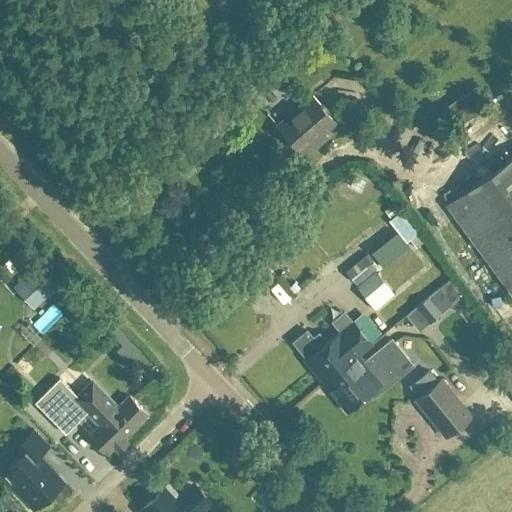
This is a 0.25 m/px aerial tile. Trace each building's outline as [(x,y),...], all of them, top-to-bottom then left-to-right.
[(325,132),(336,122),(312,95),(278,125),(302,152),(313,142),(316,146),(328,136),(325,132)] [(511,294),(511,157),(447,205),(511,294)] [(417,249),(426,242),(402,212),(393,220),(417,249)] [(376,267),(366,253),(344,272),(355,284),(376,267)] [(248,265),(264,283),(272,277),(255,257),(247,263),(248,265)] [(40,263),(14,287),(25,299),(35,290),(44,299),(59,284),(51,275),(40,263)] [(403,285),(387,266),(385,268),(378,274),(375,272),(357,288),(375,310),(394,295),(392,293),(403,285)] [(447,281),(427,297),(439,312),(459,295),(447,281)] [(401,296),(377,313),(386,326),(410,308),(401,296)] [(424,300),(416,307),(426,319),(434,312),(424,300)] [(99,320),(79,301),(68,312),(87,331),(99,320)] [(307,359),(305,360),(326,385),(360,356),(359,355),(372,344),(353,321),(340,332),(321,347),(307,331),(293,342),(307,359)] [(347,412),(365,397),(370,393),(373,398),(413,365),(392,339),(364,362),(360,356),(326,385),(347,412)] [(511,368),(499,379),(511,394),(511,368)] [(107,452),(147,413),(130,396),(118,408),(92,382),(78,396),(60,378),(36,403),(67,434),(89,412),(106,429),(95,440),(107,452)] [(447,436),(471,416),(441,379),(416,399),(447,436)] [(50,444),(35,429),(17,446),(24,454),(11,466),(23,479),(16,485),(36,507),(58,487),(55,483),(62,476),(41,453),(50,444)] [(204,511),(210,506),(190,485),(180,495),(170,484),(140,511),(204,511)]
